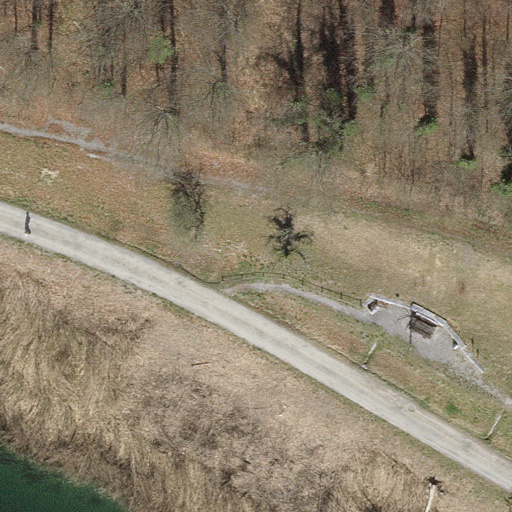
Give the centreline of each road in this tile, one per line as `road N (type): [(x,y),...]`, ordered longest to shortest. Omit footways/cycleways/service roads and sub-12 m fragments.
road 1 (track): [(511,479),(196,293),(0,219)]
road 2 (track): [(0,119),(429,215),(511,243)]
